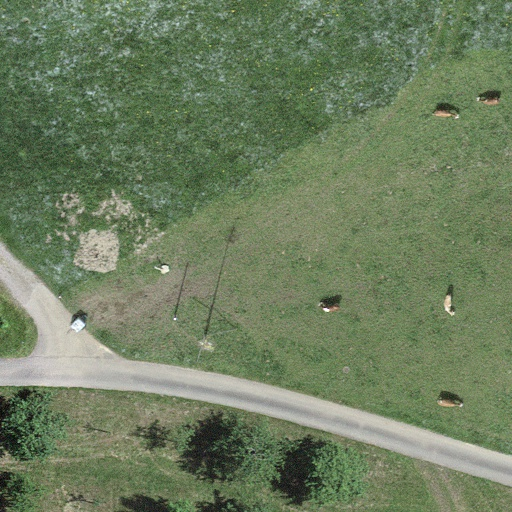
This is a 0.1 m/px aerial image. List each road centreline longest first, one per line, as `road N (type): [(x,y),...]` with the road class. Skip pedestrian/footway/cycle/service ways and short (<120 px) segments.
road 1 (track): [(511,473),(251,401),(0,373)]
road 2 (track): [(85,378),(0,264)]
